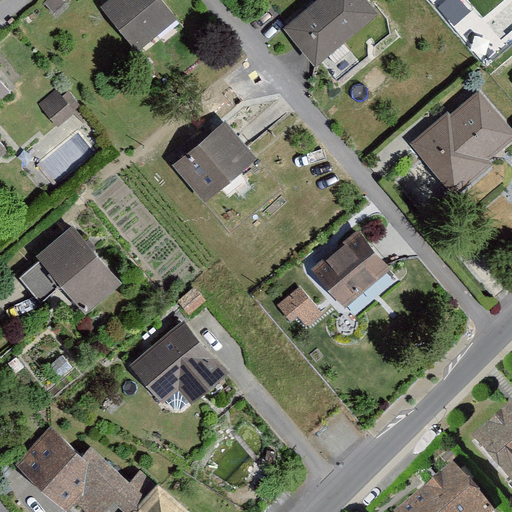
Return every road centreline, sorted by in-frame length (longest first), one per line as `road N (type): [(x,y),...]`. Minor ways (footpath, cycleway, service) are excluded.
road 1 (residential): [(212,0),(504,338)]
road 2 (residential): [(329,511),(504,338)]
